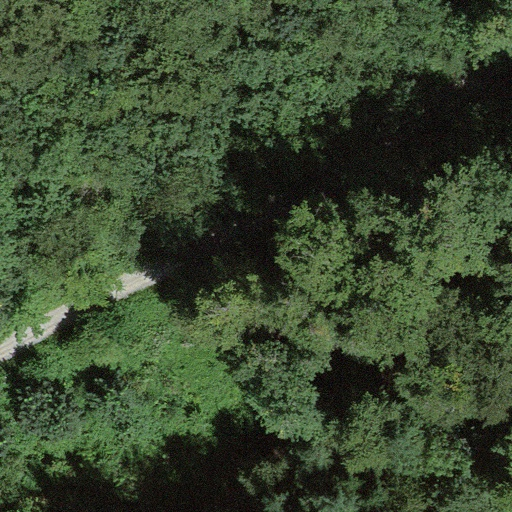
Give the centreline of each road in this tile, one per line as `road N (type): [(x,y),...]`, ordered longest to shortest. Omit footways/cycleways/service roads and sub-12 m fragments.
road 1 (track): [(0,347),(493,61),(511,35)]
road 2 (track): [(511,474),(500,420),(511,337)]
